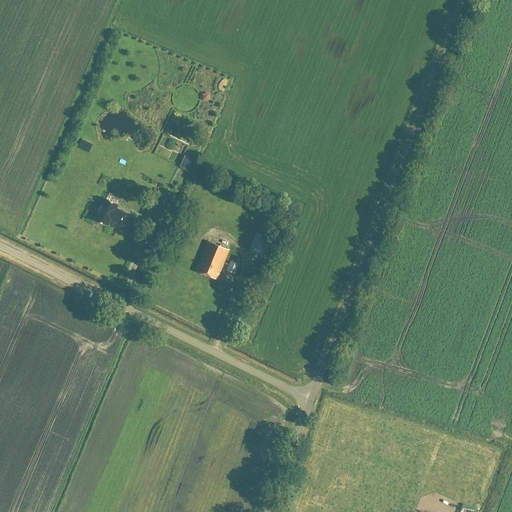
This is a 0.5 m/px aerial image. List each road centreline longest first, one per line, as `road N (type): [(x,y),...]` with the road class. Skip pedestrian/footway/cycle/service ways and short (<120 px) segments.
road 1 (unclassified): [(309,399),(462,0)]
road 2 (unclassified): [(309,399),(0,245)]
road 3 (unclassified): [(266,511),(309,399)]
